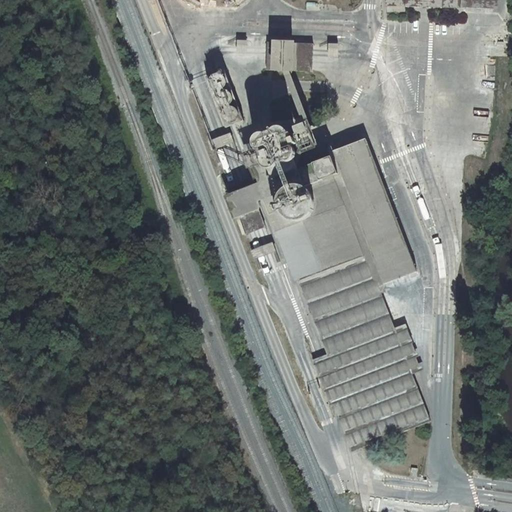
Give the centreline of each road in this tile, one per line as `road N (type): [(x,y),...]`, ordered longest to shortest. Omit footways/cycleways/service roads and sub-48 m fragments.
road 1 (unknown): [(121,0),(300,468),(332,494),(436,490)]
road 2 (unknown): [(378,60),(431,50),(453,65),(454,164)]
road 3 (unknown): [(268,21),(195,52),(159,97)]
